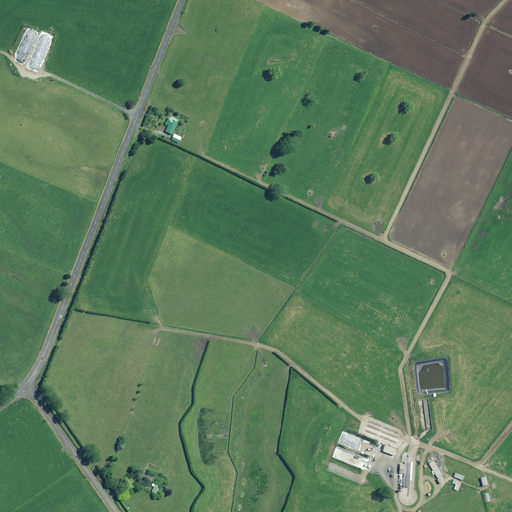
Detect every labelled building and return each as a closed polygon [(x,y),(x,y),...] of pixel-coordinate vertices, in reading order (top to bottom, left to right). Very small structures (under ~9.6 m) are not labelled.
[(171,119),(167,117),(164,124),(167,126),(164,132),(171,135),(177,120),(172,118),(171,119)] [(180,138),(173,134),(170,140),(178,143),(180,138)] [(395,449),(384,445),(381,451),(393,456),(395,449)] [(438,484),(443,482),(440,477),(441,476),(437,469),(438,469),(432,458),(426,461),(432,471),(430,472),(431,473),(433,472),(436,479),(435,479),(438,484)] [(409,488),(410,462),(403,461),(403,464),(398,464),(398,473),(403,473),(402,487),(409,488)] [(462,476),(454,473),(452,477),(453,477),(451,483),(454,484),(452,489),(457,491),(462,476)]
